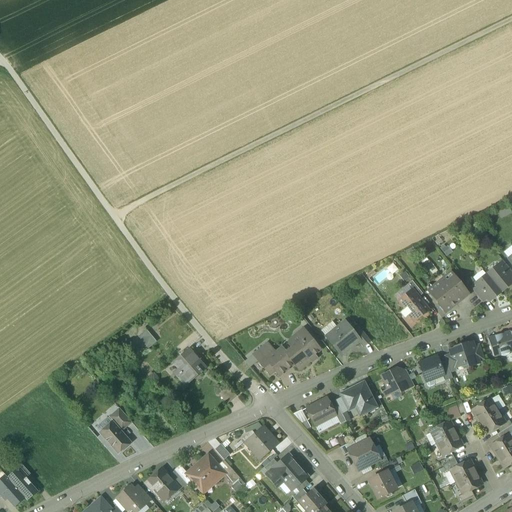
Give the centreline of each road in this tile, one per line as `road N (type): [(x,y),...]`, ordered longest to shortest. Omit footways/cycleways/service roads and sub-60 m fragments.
road 1 (track): [(511,23),(111,220)]
road 2 (track): [(0,63),(168,293)]
road 3 (residential): [(270,408),(362,366),(511,315)]
road 4 (residential): [(43,511),(270,408)]
road 5 (residential): [(270,408),(359,511)]
